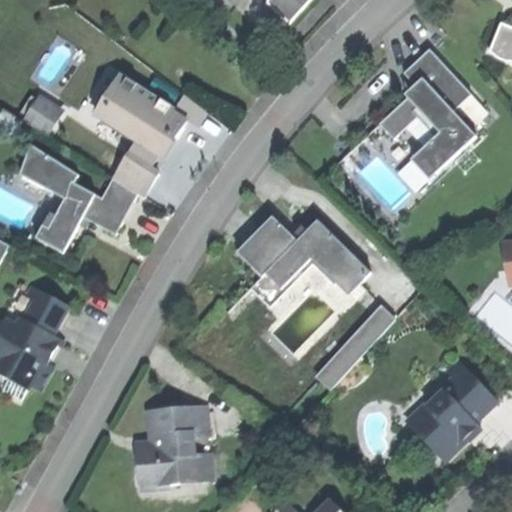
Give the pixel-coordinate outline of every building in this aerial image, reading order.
[(268,0),(289,20),(308,0),(268,0)] [(511,26),(501,22),(490,52),(511,60),(511,26)] [(380,123),(394,139),(423,113),(441,132),(412,158),(431,179),(478,136),(454,111),(472,94),(431,49),(405,73),(416,85),(421,91),(411,99),(409,97),(380,123)] [(128,151),(153,166),(164,147),(173,132),(178,135),(188,118),(121,77),(99,114),(137,136),(128,151)] [(406,94),(409,97),(411,99),(421,91),(416,85),(410,90),(406,94)] [(44,89),(40,95),(61,108),(65,102),(44,89)] [(26,118),(46,131),(61,108),(40,95),(26,118)] [(126,212),(139,191),(113,176),(101,196),(74,180),(79,172),(31,144),(21,172),(65,198),(48,226),(70,239),(85,213),(91,216),(90,218),(114,232),(126,212)] [(160,170),(153,166),(128,151),(113,176),(139,191),(146,194),(160,170)] [(270,228),(243,256),(260,272),(252,280),(272,300),(314,258),(351,294),(373,272),(319,219),(299,240),(275,216),(267,224),(270,228)] [(62,251),(70,239),(48,226),(42,223),(35,235),(62,251)] [(239,252),(243,256),(270,228),(267,224),(255,236),(239,252)] [(0,258),(9,242),(0,237),(0,258)] [(511,237),(501,240),(506,272),(511,271),(511,237)] [(0,392),(1,393),(9,377),(0,371),(0,338),(9,321),(16,324),(20,317),(25,320),(41,289),(33,285),(28,295),(14,287),(0,314),(0,392)] [(67,304),(41,289),(25,320),(20,317),(16,324),(9,321),(0,338),(0,371),(9,377),(29,387),(31,384),(39,388),(53,363),(43,358),(49,346),(56,334),(52,332),(67,304)] [(334,390),(395,316),(379,303),(317,376),(334,390)] [(401,413),(446,459),(468,438),(464,433),(476,421),(497,399),(458,360),(449,369),(455,375),(442,388),(445,390),(428,406),(418,396),(401,413)] [(135,448),(138,486),(212,481),(210,453),(193,454),(191,431),(208,430),(206,406),(148,410),(149,429),(151,447),(135,448)] [(341,511),(329,500),(317,511),(341,511)]
